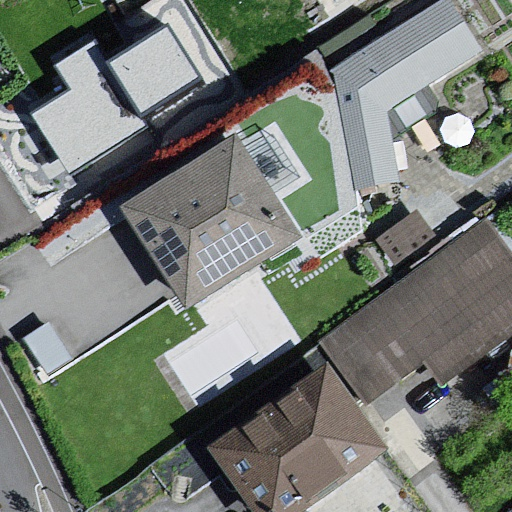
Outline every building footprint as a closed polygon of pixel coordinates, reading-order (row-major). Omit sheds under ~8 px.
[(387,113),(489,50),(457,0),(433,0),(328,66),(351,196),(401,187),(387,113)] [(204,87),(171,29),(112,63),(91,27),(45,53),(67,91),(37,108),(69,164),(204,87)] [(294,229),(229,130),(116,204),(182,303),(294,229)] [(395,251),(437,224),(421,199),(378,226),(395,251)] [(511,329),(511,261),(480,219),(316,344),(330,361),(367,411),(432,362),(446,380),(511,329)] [(295,511),(390,446),(330,361),(216,440),(267,511),(295,511)]
